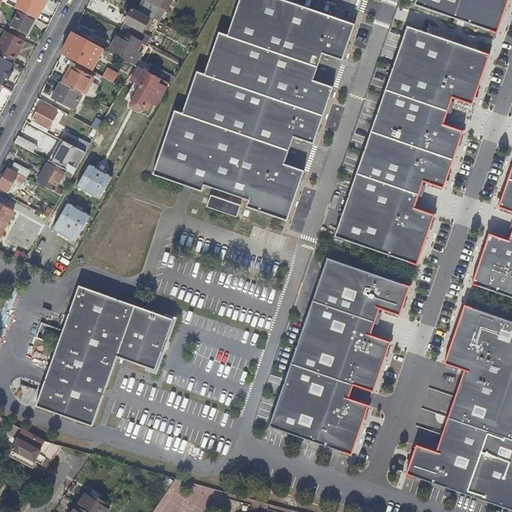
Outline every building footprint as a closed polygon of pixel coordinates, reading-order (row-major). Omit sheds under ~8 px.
[(20,0),(15,10),(19,12),(35,20),(36,21),(46,0),(20,0)] [(146,0),(141,0),(136,11),(159,23),(171,0),(149,0),(149,1),(146,0)] [(283,0),(238,0),(227,35),(218,32),(204,74),(196,72),(182,114),(174,111),(153,175),(202,192),(204,186),(248,201),(246,207),(287,221),(304,171),(284,164),(293,138),(313,145),(333,87),(313,80),(322,54),(342,61),(354,24),(283,0)] [(415,0),(414,5),(497,33),(508,0),(415,0)] [(130,11),(120,30),(147,44),(150,37),(141,32),(147,20),(130,11)] [(35,20),(19,12),(10,29),(26,37),(35,20)] [(334,237),(417,265),(434,215),(414,208),(422,181),(442,188),(461,130),(441,124),(450,97),(470,104),(486,53),(407,26),(334,237)] [(24,43),(5,33),(0,43),(0,58),(13,65),(24,43)] [(92,73),(103,51),(72,34),(61,56),(92,73)] [(117,37),(108,53),(135,67),(141,55),(137,52),(140,46),(130,40),(128,43),(117,37)] [(13,65),(0,58),(0,86),(2,87),(5,79),(8,81),(11,74),(9,72),(13,65)] [(151,67),(147,74),(159,80),(162,73),(151,67)] [(71,68),(62,85),(81,95),(85,97),(90,87),(94,80),(71,68)] [(147,74),(137,68),(130,81),(134,82),(137,84),(140,86),(134,97),(130,105),(129,107),(140,113),(146,101),(156,107),(168,84),(159,80),(147,74)] [(107,70),(102,78),(113,84),(118,76),(107,70)] [(162,73),(159,80),(168,84),(170,85),(174,79),(162,73)] [(131,95),(137,84),(134,82),(124,102),(130,105),(134,97),(131,95)] [(62,85),(60,84),(52,99),(74,110),(78,103),(77,103),(81,95),(62,85)] [(137,84),(131,95),(134,97),(140,86),(137,84)] [(90,87),(85,97),(90,100),(95,89),(90,87)] [(41,105),(30,124),(47,133),(57,114),(41,105)] [(65,136),(62,141),(81,151),(84,146),(65,136)] [(18,138),(15,144),(33,154),(37,148),(18,138)] [(56,147),(58,154),(52,164),(65,171),(71,160),(78,163),(74,170),(71,168),(68,173),(74,176),(86,154),(81,151),(62,141),(60,140),(56,147)] [(115,168),(122,171),(134,149),(128,146),(115,168)] [(52,164),(48,162),(36,184),(61,198),(64,193),(55,189),(62,176),(71,180),(74,176),(68,173),(65,171),(52,164)] [(15,165),(12,171),(26,179),(28,180),(32,174),(15,165)] [(111,176),(90,165),(78,188),(99,200),(111,176)] [(12,171),(9,169),(6,175),(3,174),(0,179),(0,181),(2,183),(0,186),(0,189),(7,193),(14,180),(23,185),(26,179),(12,171)] [(490,234),(473,284),(511,297),(511,169),(499,207),(511,211),(511,233),(509,241),(490,234)] [(241,205),(210,195),(206,207),(237,217),(241,205)] [(89,215),(68,203),(53,230),(75,241),(89,215)] [(0,206),(0,221),(7,225),(13,213),(0,206)] [(44,217),(49,220),(54,212),(48,209),(44,217)] [(410,286),(327,258),(270,425),(353,453),(370,403),(350,397),(354,383),(375,390),(392,340),(372,333),(381,307),(401,313),(410,286)] [(174,318),(79,286),(38,408),(94,426),(118,356),(157,369),(174,318)] [(511,321),(465,305),(445,364),(465,371),(437,452),(417,445),(407,474),(511,510),(511,321)] [(52,343),(54,327),(40,325),(38,340),(52,343)] [(45,447),(22,435),(12,454),(45,473),(60,451),(45,447)] [(171,486),(165,482),(159,492),(164,495),(171,486)] [(87,494),(77,509),(81,511),(107,511),(109,509),(87,494)] [(120,511),(124,511),(130,504),(126,501),(119,511),(120,511)]
